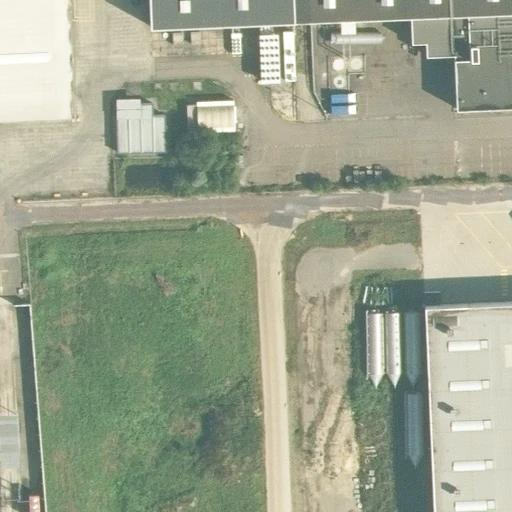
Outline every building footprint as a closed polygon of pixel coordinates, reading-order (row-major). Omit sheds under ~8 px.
[(0,0),(0,118),(74,116),(69,0),(0,0)] [(342,28),(342,20),(410,17),(410,28),(411,42),(425,42),(426,55),(454,54),(456,108),(511,105),(511,0),(149,0),(151,27),(326,20),(326,29),(342,28)] [(294,81),(292,32),(282,33),(284,81),(294,81)] [(117,153),(165,152),(164,115),(152,115),(152,104),(139,104),(139,98),(115,99),(117,153)] [(187,129),(197,128),(235,127),(233,105),(195,106),(185,107),(187,129)] [(450,286),(435,286),(436,295),(450,294),(450,286)] [(433,511),(511,511),(511,302),(424,306),(433,511)]
